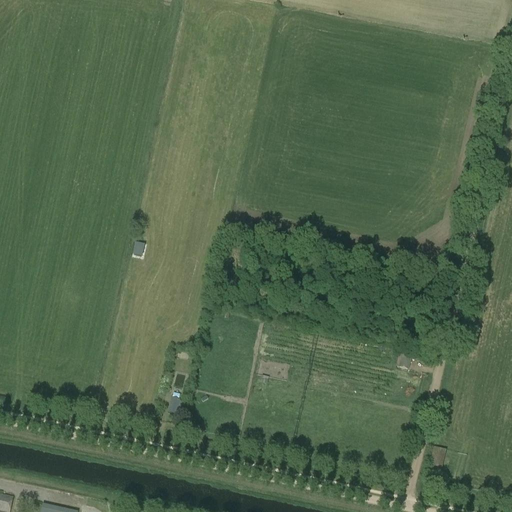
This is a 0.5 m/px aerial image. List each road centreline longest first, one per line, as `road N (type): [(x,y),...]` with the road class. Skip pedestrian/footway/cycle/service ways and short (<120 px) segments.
road 1 (track): [(511,66),(407,507)]
road 2 (track): [(428,511),(0,418)]
road 3 (track): [(154,511),(0,485)]
